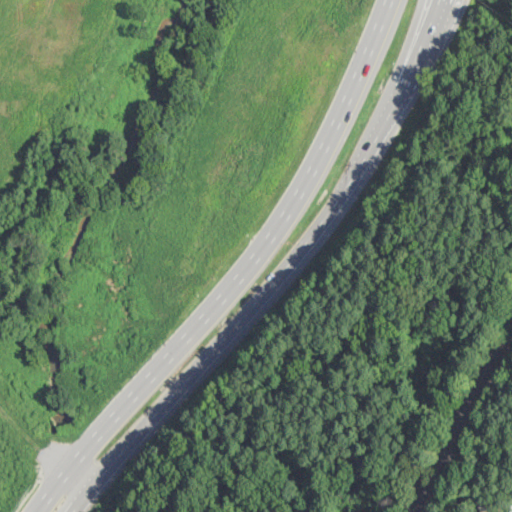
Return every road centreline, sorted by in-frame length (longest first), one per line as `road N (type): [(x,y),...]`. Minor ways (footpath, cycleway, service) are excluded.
road 1 (primary): [(76,511),(351,183),(416,69),(443,0)]
road 2 (primary): [(389,0),(354,95),(281,230),(42,511)]
